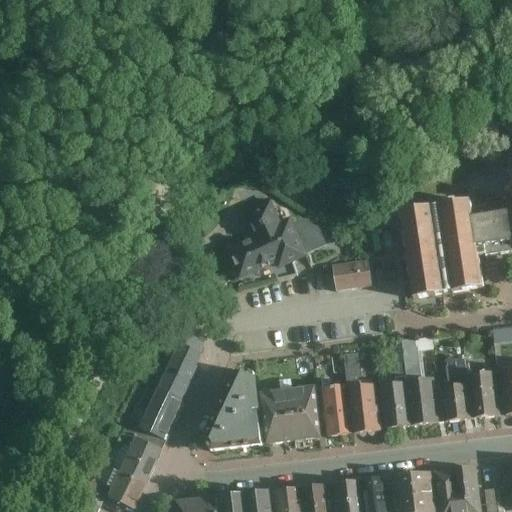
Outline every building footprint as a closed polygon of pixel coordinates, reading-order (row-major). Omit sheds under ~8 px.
[(511,166),(509,167),(511,189),(511,214),(471,220),(470,205),(401,213),(413,304),(460,298),(462,307),(500,302),(496,272),(480,274),(478,261),(511,256),(511,166)] [(270,202),(241,214),(248,230),(250,235),(222,247),(238,282),(272,268),(274,272),(298,261),(308,257),(290,219),(279,224),(270,202)] [(369,263),(332,269),(335,292),(373,287),(369,263)] [(184,405),(202,363),(176,352),(158,394),(184,405)] [(506,418),(511,417),(511,373),(502,375),(506,418)] [(473,422),(499,419),(494,374),(468,377),(469,387),(473,422)] [(208,455),(261,450),(255,384),(238,375),(202,444),(208,455)] [(413,429),(440,426),(435,381),(409,384),(413,429)] [(387,432),(413,429),(409,384),(382,387),(387,432)] [(355,436),(381,433),(377,386),(350,389),(355,436)] [(473,422),(469,387),(443,390),(447,425),(473,422)] [(327,440),(352,437),(347,390),(322,392),(327,440)] [(166,446),(184,405),(158,394),(141,435),(166,446)] [(292,444),(320,441),(315,395),(287,397),(292,444)] [(264,447),(292,444),(287,397),(259,400),(264,447)] [(146,488),(161,453),(134,441),(119,476),(146,488)] [(439,511),(480,511),(477,471),(436,474),(439,511)] [(135,511),(146,488),(119,476),(109,501),(134,511),(135,511)] [(433,511),(430,477),(394,481),(397,511),(433,511)] [(391,511),(388,482),(362,485),(364,511),(391,511)] [(364,511),(362,485),(333,488),(335,511),(364,511)] [(329,511),(326,490),(301,493),(303,511),(329,511)] [(498,511),(497,491),(487,492),(488,511),(498,511)] [(303,511),(301,493),(274,496),(276,511),(303,511)] [(269,511),(268,498),(244,500),(245,511),(269,511)] [(245,511),(244,500),(218,503),(218,511),(245,511)] [(214,511),(213,503),(175,507),(172,511),(214,511)]
